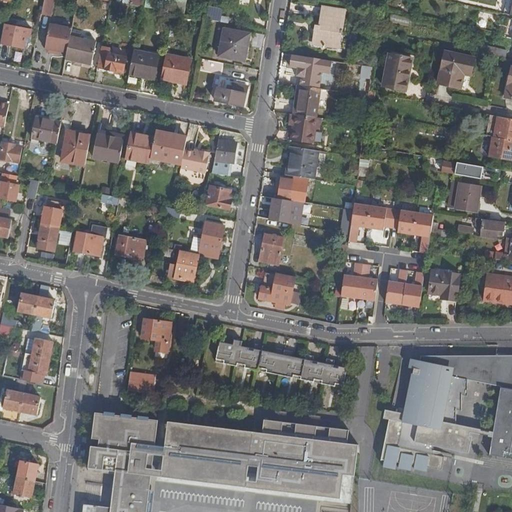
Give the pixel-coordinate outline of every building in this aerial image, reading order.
[(51,17),(53,0),(43,0),(41,15),(51,17)] [(134,0),(130,0),(129,6),(142,8),(144,8),(145,2),(134,0)] [(145,0),(145,2),(144,8),(174,14),(175,14),(177,0),(165,0),(164,3),(145,0)] [(185,0),(177,0),(175,14),(184,16),(187,0),(185,0)] [(121,5),(110,3),(109,9),(120,11),(121,5)] [(208,7),(205,20),(220,22),(221,10),(208,7)] [(345,10),(323,7),(320,25),(315,25),(314,29),(317,30),(314,44),(338,48),(340,34),(343,34),(343,30),(342,30),(345,10)] [(67,53),(71,32),(72,29),(50,24),(45,49),(48,53),(53,54),(57,51),(60,52),(67,53)] [(5,25),(1,45),(24,50),(26,41),(26,38),(30,38),(32,30),(5,25)] [(244,61),(250,34),(224,30),(219,56),(244,61)] [(79,34),(71,32),(67,53),(66,60),(73,61),(92,65),(96,41),(79,38),(79,34)] [(481,53),(504,58),(506,52),(483,46),(481,53)] [(102,47),(98,67),(124,73),(127,58),(110,54),(111,49),(102,47)] [(134,49),(130,71),(145,73),(145,76),(155,78),(159,53),(134,49)] [(471,76),(475,59),(446,53),(438,84),(461,90),(464,75),(471,76)] [(177,79),(176,82),(185,84),(191,59),(166,54),(161,76),(177,79)] [(411,67),(412,59),(390,54),(383,86),(406,91),(408,77),(413,78),(415,68),(411,67)] [(319,70),(321,60),(298,56),(298,58),(292,57),(288,78),(301,80),(303,67),(319,70)] [(372,68),(365,66),(363,75),(371,77),(372,68)] [(229,90),(229,89),(227,88),(226,90),(217,88),(215,100),(243,107),(248,87),(234,84),(233,89),(233,91),(229,90)] [(298,106),(294,105),(293,115),(315,119),(320,90),(301,86),(298,106)] [(293,115),(291,115),(289,126),(293,127),(291,142),(312,145),(315,131),(318,131),(320,120),(315,119),(293,115)] [(498,117),(490,115),(488,126),(497,127),(498,117)] [(511,119),(498,117),(497,127),(511,130),(511,119)] [(33,138),(57,144),(61,123),(37,118),(33,138)] [(497,127),(488,126),(486,136),(492,137),(495,138),(497,127)] [(63,160),(85,165),(91,137),(84,135),(85,131),(67,127),(62,149),(65,150),(63,160)] [(511,130),(497,127),(495,138),(511,140),(511,130)] [(93,159),(119,164),(125,137),(99,132),(93,159)] [(185,151),(187,138),(156,132),(155,138),(151,159),(182,165),(185,151)] [(134,161),(150,165),(150,163),(151,159),(155,138),(145,137),(144,139),(131,136),(126,160),(128,160),(128,162),(125,162),(125,167),(127,169),(130,169),(133,168),(134,161)] [(489,158),(511,161),(511,140),(495,138),(492,137),(489,158)] [(23,144),(3,140),(2,142),(15,145),(15,148),(22,149),(23,144)] [(212,174),(227,177),(230,163),(234,163),(236,144),(219,141),(212,174)] [(0,152),(0,159),(19,163),(22,149),(15,148),(15,145),(2,142),(0,152)] [(464,146),(463,153),(484,157),(485,150),(464,146)] [(369,160),(371,148),(361,147),(360,158),(369,160)] [(291,176),(314,180),(319,152),(296,148),(291,176)] [(181,167),(181,169),(205,174),(210,153),(200,151),(199,154),(193,152),(185,151),(182,165),(181,167)] [(442,173),(481,180),(482,176),(477,175),(478,169),(444,162),(442,173)] [(350,175),(357,176),(359,167),(351,166),(350,175)] [(16,185),(18,177),(4,174),(0,195),(0,199),(16,203),(20,186),(16,185)] [(293,207),(297,182),(281,179),(276,217),(288,219),(290,211),(288,211),(289,206),(293,207)] [(28,199),(36,200),(40,182),(32,181),(28,199)] [(457,199),(458,183),(450,182),(447,209),(456,210),(457,199)] [(457,199),(477,203),(479,186),(458,183),(457,199)] [(207,205),(229,211),(232,200),(229,200),(231,191),(211,187),(207,205)] [(112,197),(101,194),(99,201),(111,203),(112,197)] [(111,203),(119,205),(120,199),(112,197),(111,203)] [(120,199),(119,205),(127,207),(129,200),(120,199)] [(477,203),(457,199),(456,210),(478,213),(479,203),(477,203)] [(45,208),(42,224),(59,228),(63,211),(61,211),(62,205),(48,202),(47,208),(45,208)] [(158,215),(159,214),(160,207),(152,205),(151,214),(158,215)] [(178,218),(179,211),(173,209),(160,207),(159,214),(178,218)] [(421,255),(429,256),(430,252),(430,250),(432,235),(433,229),(434,224),(435,219),(419,217),(419,216),(402,214),(387,212),(387,211),(378,210),(378,212),(370,211),(371,209),(354,207),(351,224),(349,244),(357,245),(359,228),(359,225),(368,226),(367,229),(367,230),(378,232),(378,228),(385,229),(399,231),(405,232),(404,236),(415,237),(415,236),(416,233),(424,235),(424,238),(421,255)] [(11,213),(0,210),(0,236),(9,239),(10,233),(15,234),(17,224),(12,223),(12,222),(9,221),(11,213)] [(484,220),(477,219),(476,227),(483,228),(484,220)] [(484,220),(483,228),(482,238),(497,240),(497,237),(501,237),(502,237),(504,237),(506,223),(484,220)] [(59,228),(42,224),(39,241),(41,242),(40,248),(53,251),(54,245),(56,245),(59,228)] [(199,256),(218,260),(224,227),(206,224),(203,238),(199,255),(199,256)] [(68,246),(72,234),(64,231),(60,243),(68,246)] [(78,234),(74,252),(101,258),(104,239),(78,234)] [(203,238),(193,236),(190,253),(199,255),(203,238)] [(284,239),(265,236),(260,262),(278,266),(284,239)] [(120,237),(116,255),(143,261),(147,242),(120,237)] [(492,255),(492,258),(511,260),(511,241),(510,255),(506,255),(497,254),(497,256),(492,255)] [(193,283),(199,256),(181,252),(175,279),(193,283)] [(354,278),(344,277),(343,289),(342,299),(350,300),(351,298),(367,300),(367,302),(375,303),(378,282),(369,281),(371,268),(356,265),(354,278)] [(448,296),(447,299),(457,301),(461,275),(433,270),(430,293),(443,295),(448,296)] [(399,285),(389,284),(386,305),(395,306),(396,304),(403,305),(403,307),(412,309),(413,307),(421,308),(426,275),(418,274),(416,287),(407,286),(409,273),(401,272),(399,285)] [(292,293),(295,279),(266,273),(263,288),(262,288),(259,299),(276,303),(278,303),(277,309),(284,310),(285,305),(289,305),(290,303),(292,293)] [(511,304),(511,277),(488,274),(484,301),(511,304)] [(300,295),(292,293),(290,303),(297,305),(300,295)] [(34,316),(38,298),(21,295),(18,312),(34,316)] [(55,302),(38,298),(34,316),(52,319),(55,302)] [(13,317),(3,315),(0,326),(11,328),(13,317)] [(168,353),(173,324),(146,320),(143,339),(158,341),(157,350),(166,351),(166,353),(168,353)] [(14,336),(15,329),(11,328),(0,326),(0,328),(0,337),(6,339),(7,335),(14,336)] [(195,342),(197,328),(190,326),(187,341),(195,342)] [(33,356),(50,359),(53,343),(36,339),(36,341),(28,340),(25,354),(33,356)] [(235,344),(230,343),(221,342),(217,360),(226,362),(226,364),(227,364),(239,366),(239,365),(247,366),(247,369),(260,371),(260,369),(269,371),(268,373),(295,378),(295,376),(303,378),(303,380),(316,382),(317,380),(325,382),(324,384),(337,386),(338,384),(346,386),(350,367),(341,366),(341,368),(336,367),(336,365),(337,360),(329,358),(328,363),(320,362),(319,364),(315,363),(315,361),(316,356),(308,354),(307,359),(298,357),(298,359),(294,359),(294,357),(295,351),(278,348),(277,353),(277,355),(272,354),(272,352),(264,350),(265,345),(257,344),(256,348),(255,351),(250,350),(251,347),(243,346),(244,341),(236,339),(235,344)] [(46,376),(50,359),(33,356),(32,361),(25,359),(22,372),(23,372),(22,380),(27,382),(39,384),(41,375),(46,376)] [(511,357),(421,358),(420,363),(495,362),(494,371),(510,374),(511,370),(511,357)] [(511,370),(510,374),(494,371),(495,362),(420,363),(412,361),(410,370),(415,371),(405,416),(392,413),(382,462),(386,462),(385,469),(397,471),(398,464),(401,465),(400,470),(412,473),(413,467),(416,467),(415,471),(427,474),(428,469),(443,471),(446,454),(434,453),(435,448),(440,423),(457,427),(457,412),(462,413),(462,397),(468,398),(468,382),(501,388),(494,433),(493,439),(490,456),(511,460),(511,370)] [(129,392),(155,395),(157,377),(132,373),(129,392)] [(4,409),(21,413),(25,395),(7,392),(4,409)] [(25,395),(21,413),(37,416),(41,399),(25,395)] [(116,452),(120,453),(132,454),(130,473),(147,475),(150,455),(161,456),(162,448),(156,448),(160,422),(125,418),(106,415),(97,414),(90,469),(99,470),(113,472),(116,452)] [(347,455),(349,446),(350,432),(265,421),(263,435),(262,440),(253,439),(249,467),(259,469),(258,476),(256,491),(340,501),(347,455)] [(435,448),(467,453),(471,434),(493,439),(494,433),(457,427),(440,423),(435,448)] [(175,480),(200,484),(246,489),(248,475),(249,467),(253,439),(253,435),(216,430),(183,426),(169,425),(166,449),(162,448),(161,456),(165,457),(162,479),(175,480)] [(359,447),(349,446),(347,455),(342,501),(340,501),(340,504),(352,506),(359,447)] [(90,472),(98,473),(117,476),(120,453),(116,452),(113,472),(99,470),(90,469),(90,472)] [(120,453),(117,476),(114,502),(113,509),(112,511),(119,511),(122,498),(150,502),(155,463),(160,463),(161,456),(150,455),(147,475),(130,473),(132,454),(120,453)] [(200,487),(246,493),(276,497),(340,504),(340,501),(256,491),(258,476),(248,475),(246,489),(200,484),(175,480),(162,479),(165,457),(161,456),(160,463),(158,482),(174,484),(200,487)] [(18,478),(35,482),(39,465),(22,462),(18,478)] [(32,499),(35,482),(18,478),(15,495),(32,499)] [(112,511),(113,509),(103,508),(94,506),(85,505),(84,511),(148,511),(150,502),(122,498),(119,511),(112,511)]
